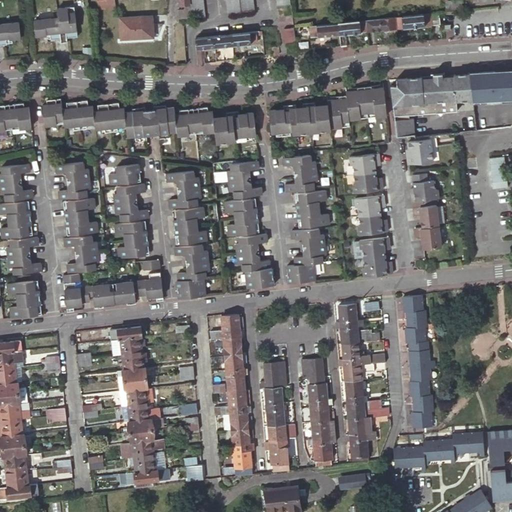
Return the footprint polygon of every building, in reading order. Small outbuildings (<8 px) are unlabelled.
[(97,0),(98,10),(115,8),(113,0),(97,0)] [(188,0),(190,0),(189,0),(178,0),(179,2),(181,2),(182,7),(178,7),(178,16),(190,15),(188,0)] [(189,0),(190,0),(191,14),(206,13),(204,0),(189,0)] [(227,0),(229,11),(255,8),(254,0),(227,0)] [(445,0),(446,11),(455,10),(454,0),(445,0)] [(441,22),(439,11),(397,15),(398,26),(441,22)] [(119,16),(121,38),(154,35),(152,13),(119,16)] [(369,29),(382,28),(398,26),(397,15),(381,17),(368,18),(369,29)] [(36,45),(46,44),(45,37),(50,36),(51,43),(62,42),(61,35),(65,35),(66,41),(76,40),(74,20),(65,21),(64,16),(54,17),(55,26),(34,29),(36,45)] [(341,45),(347,44),(346,32),(369,29),(368,18),(339,21),(340,32),(341,45)] [(339,21),(315,23),(316,29),(311,29),(311,35),(340,32),(339,21)] [(294,25),(284,26),(286,41),(296,40),(294,25)] [(258,29),(233,31),(234,43),(250,41),(250,36),(256,35),(256,33),(258,33),(258,29)] [(0,54),(8,54),(8,49),(13,48),(22,47),(20,31),(0,33),(0,54)] [(233,31),(213,33),(214,45),(234,43),(233,31)] [(203,53),(203,54),(205,54),(204,46),(214,45),(213,33),(194,35),(196,46),(196,54),(203,53)] [(511,65),(478,68),(478,65),(472,66),(474,84),(488,82),(490,82),(490,83),(499,82),(499,81),(511,79),(511,65)] [(390,79),(391,85),(397,137),(415,135),(414,119),(410,120),(405,121),(405,116),(410,115),(473,108),(472,98),(469,71),(450,73),(431,75),(421,76),(406,77),(390,79)] [(511,79),(499,81),(499,82),(500,92),(511,90),(511,79)] [(474,84),(475,94),(489,93),(488,82),(474,84)] [(375,115),(387,114),(383,86),(364,88),(367,110),(374,109),(375,115)] [(361,116),(360,111),(367,110),(364,88),(345,90),(346,97),(348,117),(361,116)] [(330,127),(342,125),(341,120),(348,119),(348,117),(346,97),(327,100),(327,101),(330,127)] [(58,120),(65,119),(64,108),(63,102),(58,102),(57,98),(48,99),(49,104),(44,104),(47,125),(58,123),(58,120)] [(88,123),(96,122),(95,111),(94,104),(89,105),(88,99),(81,99),(82,106),(78,106),(81,124),(88,123)] [(330,128),(330,127),(327,101),(314,103),(313,99),(308,100),(311,125),(319,124),(319,129),(330,128)] [(78,106),(75,106),(74,100),(67,101),(68,107),(64,108),(65,119),(66,122),(66,126),(74,125),(81,124),(78,106)] [(301,131),(312,130),(311,125),(308,100),(302,101),(302,104),(295,105),(294,102),(289,103),(290,109),(292,127),(300,126),(301,131)] [(24,102),(15,103),(16,108),(11,108),(14,129),(33,126),(30,106),(25,107),(24,102)] [(119,125),(127,124),(125,112),(125,107),(120,108),(119,102),(113,103),(113,109),(109,109),(111,126),(119,125)] [(109,109),(105,110),(104,104),(99,104),(100,110),(95,111),(96,122),(97,128),(104,127),(111,126),(109,109)] [(0,130),(14,129),(11,108),(5,109),(5,105),(0,105),(0,130)] [(204,131),(216,129),(214,114),(213,105),(198,107),(199,112),(194,112),(196,127),(203,127),(204,131)] [(170,130),(178,129),(175,114),(174,106),(160,108),(160,111),(150,112),(153,133),(159,132),(159,137),(171,136),(170,130)] [(269,108),(272,131),(275,130),(289,128),(292,128),(292,127),(290,109),(276,110),(275,107),(269,108)] [(194,112),(190,113),(190,108),(180,109),(181,114),(175,114),(178,129),(178,134),(190,132),(190,128),(196,127),(194,112)] [(227,112),(214,114),(216,129),(217,140),(228,139),(227,134),(235,133),(232,114),(232,108),(226,108),(227,112)] [(256,132),(253,109),(247,109),(247,113),(232,114),(235,133),(235,134),(239,133),(253,132),(256,132)] [(147,133),(153,133),(150,112),(139,113),(139,110),(125,112),(127,124),(128,136),(136,135),(137,140),(148,138),(147,133)] [(409,165),(433,162),(430,139),(409,141),(409,150),(410,155),(408,156),(409,165)] [(56,185),(58,193),(87,189),(86,182),(90,181),(88,160),(84,160),(83,153),(53,157),(54,166),(63,164),(64,170),(69,174),(65,178),(66,184),(56,185)] [(293,163),(294,172),(316,169),(314,159),(310,159),(309,153),(292,155),(283,155),(284,164),(293,163)] [(352,166),(353,175),(375,173),(374,166),(373,162),(379,161),(378,153),(348,157),(350,166),(352,166)] [(228,169),(229,179),(251,177),(250,167),(259,166),(258,158),(249,159),(231,161),(232,168),(228,169)] [(23,189),(22,183),(17,180),(21,175),(20,170),(30,168),(28,160),(0,163),(0,170),(0,171),(0,192),(3,192),(3,199),(33,195),(32,188),(23,189)] [(107,171),(108,181),(139,177),(137,160),(114,162),(115,170),(107,171)] [(168,196),(169,205),(197,201),(197,195),(200,194),(197,173),(194,173),(193,166),(165,170),(166,179),(175,178),(175,182),(180,187),(176,191),(176,195),(168,196)] [(287,190),(295,189),(314,187),(313,180),(317,180),(316,169),(294,172),(295,181),(286,182),(287,190)] [(353,194),(382,190),(381,182),(376,182),(375,178),(375,173),(353,175),(354,185),(352,185),(353,194)] [(413,202),(436,199),(439,199),(438,191),(435,191),(434,182),(428,182),(427,173),(412,175),(414,188),(414,193),(412,193),(413,202)] [(235,196),(255,193),(262,192),(261,184),(252,185),(251,177),(229,179),(230,189),(235,188),(235,196)] [(138,207),(137,201),(133,197),(136,193),(136,189),(145,188),(144,179),(115,183),(116,190),(112,190),(115,211),(119,210),(119,218),(148,214),(147,206),(138,207)] [(297,201),(297,209),(319,207),(318,199),(327,198),(325,188),(300,191),(301,201),(297,201)] [(70,219),(71,229),(99,225),(97,215),(89,216),(88,202),(96,201),(94,191),(67,194),(68,203),(63,204),(65,220),(70,219)] [(236,208),(236,215),(258,213),(257,205),(252,206),(251,196),(226,199),(227,209),(236,208)] [(357,207),(358,216),(379,214),(378,208),(378,204),(383,203),(383,196),(353,198),(354,208),(357,207)] [(0,227),(1,237),(28,234),(27,225),(32,224),(30,208),(25,208),(23,199),(0,201),(0,212),(6,212),(7,226),(0,226),(0,227)] [(413,202),(413,208),(436,206),(436,199),(413,202)] [(181,231),(182,240),(208,236),(207,226),(199,228),(197,214),(205,213),(204,203),(178,206),(179,215),(174,216),(176,232),(181,231)] [(422,228),(438,226),(438,225),(436,207),(436,206),(413,208),(415,216),(421,216),(422,228)] [(319,207),(297,209),(298,216),(303,216),(304,226),(329,224),(328,213),(320,214),(319,207)] [(258,213),(236,215),(237,223),(229,224),(230,234),(255,231),(254,221),(258,220),(258,213)] [(358,235),(387,232),(386,224),(380,224),(380,220),(379,214),(358,216),(359,227),(357,227),(358,235)] [(117,256),(144,253),(143,244),(148,243),(145,226),(141,227),(139,217),(113,221),(114,232),(122,231),(124,245),(116,246),(117,256)] [(422,237),(423,249),(441,248),(438,226),(422,228),(415,229),(416,238),(422,237)] [(287,265),(289,282),(316,279),(314,262),(322,261),(322,254),(326,253),(324,232),(319,233),(318,227),(300,229),(292,230),(293,237),(302,236),(305,255),(295,256),(296,264),(287,265)] [(65,260),(66,268),(96,264),(95,257),(99,256),(97,236),(93,236),(92,229),(62,233),(63,241),(73,240),(73,245),(78,249),(74,253),(75,259),(65,260)] [(266,232),(260,233),(240,235),(241,242),(236,243),(237,253),(259,250),(258,241),(267,240),(266,232)] [(32,263),(31,258),(26,254),(30,250),(30,245),(39,244),(37,236),(8,239),(9,245),(5,246),(8,267),(12,267),(13,274),(42,270),(41,262),(32,263)] [(362,249),(364,258),(384,256),(383,251),(383,247),(388,246),(387,237),(358,240),(359,249),(362,249)] [(179,279),(203,276),(207,275),(206,269),(210,268),(207,247),(203,247),(202,240),(174,244),(175,252),(184,251),(184,255),(190,260),(185,265),(185,269),(177,271),(179,279)] [(243,269),(246,269),(270,266),(270,258),(260,259),(259,250),(237,253),(238,262),(243,262),(243,269)] [(363,276),(391,273),(391,266),(385,266),(385,263),(384,256),(364,258),(365,267),(362,268),(363,276)] [(143,259),(144,267),(159,265),(159,257),(143,259)] [(247,287),(274,284),(272,266),(270,266),(246,269),(247,287)] [(62,274),(64,282),(79,280),(78,272),(62,274)] [(161,275),(113,281),(115,300),(136,298),(135,293),(140,292),(140,293),(147,292),(148,296),(157,295),(163,294),(161,275)] [(179,298),(205,295),(203,276),(179,279),(176,279),(179,298)] [(11,317),(38,314),(37,305),(41,304),(39,288),(35,289),(34,279),(7,283),(8,293),(16,292),(18,306),(10,307),(11,317)] [(113,281),(64,287),(66,306),(73,305),(82,304),(82,301),(90,300),(89,298),(93,298),(94,303),(115,300),(113,281)] [(403,301),(404,312),(406,312),(407,320),(426,318),(426,310),(423,310),(421,294),(405,296),(406,301),(403,301)] [(364,302),(365,311),(379,310),(378,300),(364,302)] [(339,320),(339,326),(341,326),(348,326),(348,318),(356,317),(355,302),(338,304),(340,320),(339,320)] [(239,328),(238,316),(237,313),(221,315),(222,326),(222,329),(222,337),(231,336),(231,329),(239,328)] [(341,326),(342,343),(358,341),(379,339),(378,330),(358,332),(357,324),(358,324),(357,317),(356,317),(348,318),(348,326),(341,326)] [(405,328),(406,338),(409,338),(409,343),(425,341),(424,326),(427,326),(426,318),(407,320),(408,328),(405,328)] [(173,333),(187,331),(186,323),(173,325),(173,333)] [(141,337),(142,337),(141,326),(109,330),(110,340),(120,339),(141,337)] [(231,336),(222,337),(224,353),(245,350),(244,340),(240,340),(239,336),(240,334),(239,328),(231,329),(231,336)] [(212,330),(213,338),(222,337),(222,329),(212,330)] [(120,339),(110,340),(111,356),(122,354),(131,353),(131,348),(142,346),(141,337),(120,339)] [(0,353),(21,350),(19,340),(0,342),(0,353)] [(358,341),(342,343),(343,358),(352,357),(352,364),(373,362),(385,361),(385,353),(369,354),(369,353),(359,354),(358,341)] [(425,341),(409,343),(410,351),(426,350),(425,341)] [(131,353),(122,354),(123,370),(144,367),(142,346),(131,348),(131,353)] [(0,353),(0,364),(6,363),(6,367),(16,366),(19,366),(23,365),(21,350),(0,353)] [(224,353),(225,368),(234,367),(234,374),(242,374),(243,374),(243,367),(243,366),(242,366),(241,363),(241,359),(246,359),(245,350),(224,353)] [(410,351),(411,362),(413,362),(413,367),(433,365),(432,361),(427,361),(426,350),(410,351)] [(77,360),(89,358),(88,351),(76,352),(77,360)] [(58,353),(44,355),(45,362),(59,361),(58,353)] [(222,356),(209,357),(210,365),(222,364),(222,356)] [(344,365),(345,380),(362,379),(361,371),(374,370),(373,362),(352,364),(352,357),(343,358),(342,358),(343,365),(344,365)] [(0,364),(0,384),(18,382),(17,382),(16,366),(6,367),(6,363),(0,364)] [(413,372),(411,372),(412,382),(428,380),(427,370),(433,370),(433,365),(413,367),(413,372)] [(177,368),(178,374),(192,372),(191,366),(177,368)] [(132,374),(132,379),(147,378),(146,367),(144,367),(123,370),(122,370),(123,374),(123,375),(132,374)] [(225,368),(225,375),(226,375),(228,391),(243,389),(242,374),(234,374),(234,367),(225,368)] [(315,371),(308,371),(302,372),(303,379),(309,379),(315,378),(315,371)] [(126,391),(147,388),(148,388),(147,378),(132,379),(132,374),(123,375),(123,377),(125,391),(126,391)] [(325,383),(324,383),(316,384),(315,378),(309,379),(309,384),(308,385),(309,400),(308,400),(309,407),(310,407),(318,407),(318,399),(326,399),(325,383)] [(345,380),(346,396),(345,396),(346,403),(355,402),(355,396),(363,395),(362,379),(345,380)] [(274,388),(281,387),(282,387),(288,387),(287,380),(280,380),(273,381),(274,388)] [(410,388),(411,398),(413,398),(414,406),(433,404),(432,396),(430,397),(428,380),(412,382),(413,388),(410,388)] [(274,388),(273,381),(267,382),(267,389),(265,389),(266,404),(266,411),(267,411),(275,410),(274,403),(283,403),(282,387),(281,387),(274,388)] [(0,395),(9,394),(8,389),(20,387),(19,382),(18,382),(0,384),(0,395)] [(212,384),(212,392),(225,391),(224,382),(212,384)] [(28,386),(20,387),(22,402),(26,402),(30,401),(28,386)] [(0,395),(0,404),(20,402),(22,402),(20,387),(8,389),(9,394),(0,395)] [(147,388),(126,391),(128,406),(137,405),(137,410),(149,409),(147,388)] [(228,391),(229,405),(228,405),(229,413),(238,412),(237,405),(246,403),(250,403),(249,388),(243,389),(228,391)] [(125,391),(119,392),(121,407),(128,406),(126,391),(125,391)] [(347,403),(348,418),(356,417),(355,410),(381,408),(381,400),(365,401),(364,395),(363,395),(355,396),(355,402),(346,403),(347,403)] [(312,423),(328,422),(328,414),(327,405),(327,399),(326,399),(318,399),(318,407),(310,407),(311,423),(312,423)] [(0,407),(1,415),(2,425),(12,424),(12,419),(22,418),(28,417),(27,407),(21,408),(20,402),(0,404),(0,407)] [(181,414),(197,413),(196,403),(180,404),(181,414)] [(246,409),(246,403),(237,405),(238,412),(229,413),(231,429),(252,427),(251,415),(246,416),(246,412),(247,411),(246,409)] [(284,403),(283,403),(274,403),(275,410),(267,411),(268,425),(285,424),(283,410),(284,410),(284,403)] [(415,429),(432,428),(431,412),(433,412),(433,404),(414,406),(414,414),(412,414),(413,424),(415,424),(415,429)] [(137,405),(128,406),(128,411),(125,412),(126,421),(128,421),(150,419),(149,409),(137,410),(137,405)] [(228,405),(214,406),(214,415),(222,414),(229,413),(228,405)] [(50,408),(51,415),(65,413),(64,406),(50,408)] [(348,418),(349,434),(358,433),(359,440),(367,439),(368,439),(368,438),(368,432),(366,432),(365,416),(370,416),(388,415),(388,408),(381,408),(355,410),(356,417),(348,418)] [(229,413),(222,414),(224,429),(231,429),(229,413)] [(368,432),(368,438),(375,437),(374,428),(371,428),(370,416),(365,416),(366,432),(368,432)] [(0,435),(2,436),(3,435),(23,433),(22,418),(12,419),(12,424),(2,425),(0,425),(0,435)] [(139,424),(139,430),(152,429),(159,428),(158,418),(151,419),(150,419),(128,421),(128,425),(139,424)] [(183,419),(183,426),(197,424),(196,418),(183,419)] [(117,422),(117,430),(129,429),(128,425),(128,421),(126,421),(117,422)] [(330,443),(328,422),(312,423),(311,423),(313,438),(321,437),(321,444),(330,443)] [(142,451),(153,450),(152,439),(153,439),(152,429),(139,430),(139,424),(128,425),(129,429),(130,442),(132,442),(134,457),(142,457),(142,451)] [(294,424),(285,424),(268,425),(269,442),(277,441),(278,448),(287,447),(286,436),(295,435),(294,424)] [(252,427),(231,429),(232,444),(240,443),(241,450),(249,449),(250,449),(249,442),(248,442),(248,437),(253,437),(252,427)] [(511,429),(488,432),(494,502),(511,500),(511,429)] [(0,446),(3,446),(15,445),(15,449),(27,448),(26,446),(25,433),(23,433),(3,435),(2,436),(0,435),(0,446)] [(369,455),(367,439),(359,440),(358,433),(349,434),(350,440),(351,456),(369,455)] [(485,459),(483,435),(468,436),(469,452),(474,452),(474,455),(481,454),(481,459),(485,459)] [(453,438),(453,442),(455,461),(457,461),(457,456),(464,456),(464,452),(469,452),(468,436),(453,438)] [(313,438),(312,438),(312,445),(313,445),(315,466),(332,464),(330,443),(321,444),(321,437),(313,438)] [(269,442),(264,442),(265,450),(270,450),(271,464),(272,464),(288,463),(288,457),(287,447),(278,448),(277,441),(269,442)] [(455,461),(453,442),(437,444),(439,459),(444,459),(444,462),(451,461),(451,467),(455,466),(455,461)] [(232,444),(231,444),(232,451),(233,451),(234,467),(250,465),(249,449),(241,450),(240,443),(232,444)] [(422,449),(425,469),(428,468),(427,463),(434,463),(434,460),(439,459),(437,444),(422,445),(422,449)] [(3,446),(4,456),(6,456),(26,454),(27,454),(27,448),(15,449),(15,445),(3,446)] [(425,472),(425,469),(422,449),(407,451),(408,466),(414,465),(414,468),(420,468),(421,473),(425,472)] [(135,472),(155,470),(153,450),(142,451),(142,457),(134,457),(135,472)] [(392,452),(394,475),(397,475),(397,470),(404,469),(403,467),(408,466),(407,451),(392,452)] [(17,471),(28,470),(26,454),(6,456),(7,467),(17,465),(17,471)] [(297,456),(288,457),(288,463),(288,470),(298,469),(297,456)] [(56,459),(57,466),(71,465),(70,458),(56,459)] [(272,464),(273,472),(288,470),(288,463),(272,464)] [(9,487),(29,484),(28,470),(17,471),(17,465),(7,467),(9,487)] [(57,466),(58,473),(71,471),(71,465),(57,466)] [(201,465),(188,467),(189,473),(202,472),(201,465)] [(234,467),(235,476),(251,474),(250,465),(234,467)] [(135,472),(124,473),(125,484),(158,481),(157,470),(155,470),(135,472)] [(359,474),(340,476),(341,486),(360,484),(359,474)] [(9,487),(8,487),(9,497),(32,495),(32,493),(40,492),(38,483),(29,484),(9,487)] [(263,488),(266,509),(287,506),(288,511),(299,511),(296,484),(263,488)] [(1,488),(2,498),(9,497),(8,487),(1,488)] [(482,511),(492,506),(481,489),(474,494),(476,498),(474,500),(471,496),(470,494),(467,496),(477,511),(482,511)] [(464,498),(465,499),(468,504),(465,505),(463,501),(456,506),(457,508),(459,511),(477,511),(467,496),(464,498)]
